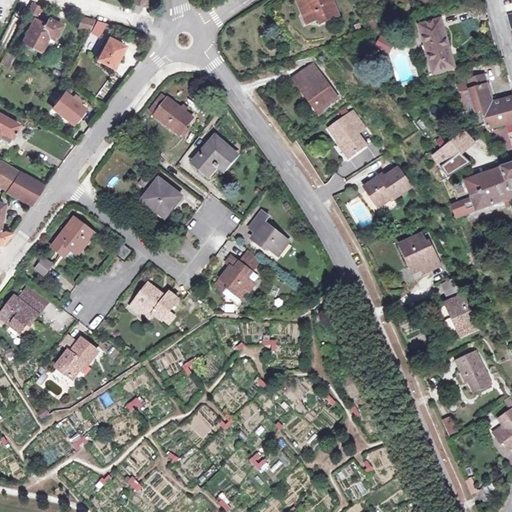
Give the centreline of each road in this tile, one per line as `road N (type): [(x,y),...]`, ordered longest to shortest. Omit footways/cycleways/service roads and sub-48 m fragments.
road 1 (residential): [(461,511),(347,257),(214,65)]
road 2 (tertiary): [(157,60),(60,183)]
